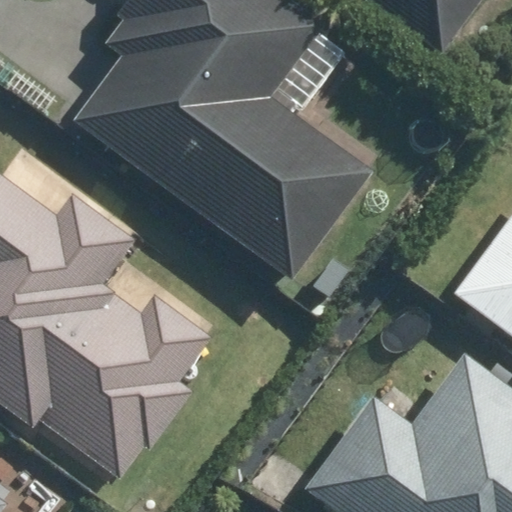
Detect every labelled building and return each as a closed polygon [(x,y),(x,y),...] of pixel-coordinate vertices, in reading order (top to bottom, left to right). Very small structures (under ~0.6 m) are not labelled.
[(122,52),(65,133),(287,287),(364,176),(267,109),(322,29),(281,0),(126,0),(100,38),(122,52)] [(360,0),(435,54),(475,0),(360,0)] [(0,413),(29,437),(38,426),(113,487),(190,393),(177,382),(218,332),(127,258),(142,239),(24,144),(0,174),(0,413)] [(511,210),(448,300),(511,345),(511,210)] [(368,401),(304,494),(330,511),(511,511),(511,399),(458,362),(411,430),(368,401)] [(0,511),(7,511),(17,498),(0,485),(0,511)]
